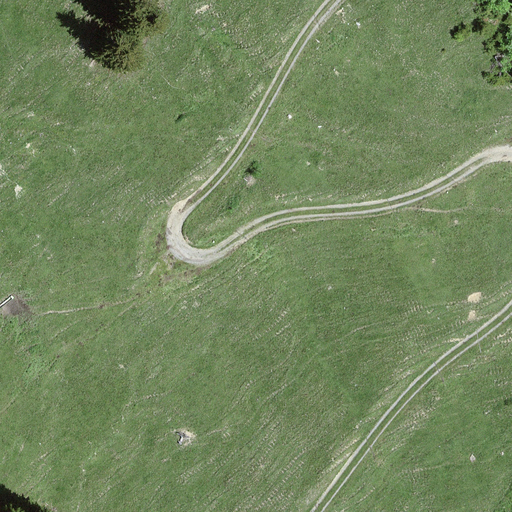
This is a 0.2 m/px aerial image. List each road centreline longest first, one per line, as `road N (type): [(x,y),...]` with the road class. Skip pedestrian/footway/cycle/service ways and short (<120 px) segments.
road 1 (track): [(335,0),(275,85),(246,144),(178,216),(173,229),(189,255),(207,257),(266,220),(397,203),(511,153)]
road 2 (track): [(511,306),(413,391),(317,511)]
